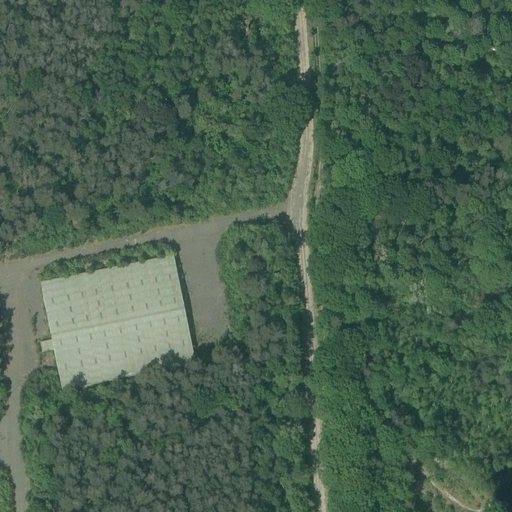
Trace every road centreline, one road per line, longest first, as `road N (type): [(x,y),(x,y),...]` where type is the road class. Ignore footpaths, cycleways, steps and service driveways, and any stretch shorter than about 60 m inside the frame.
road 1 (track): [(314,0),(324,138),(317,203)]
road 2 (track): [(317,203),(511,162)]
